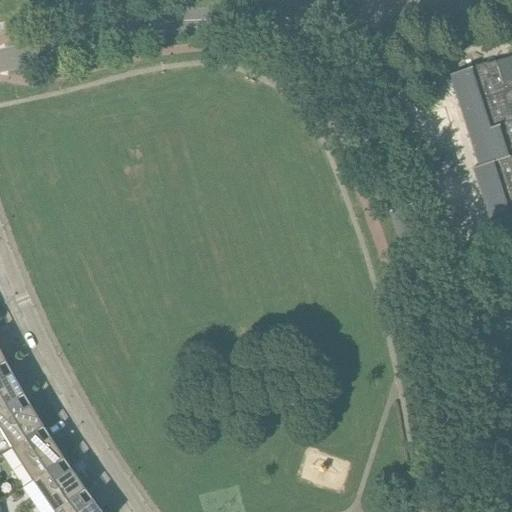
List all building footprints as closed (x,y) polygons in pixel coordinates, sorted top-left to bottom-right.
[(491,231),(508,226),(511,237),(511,236),(511,57),(488,65),(488,64),(449,76),(479,168),(471,171),(491,231)] [(448,155),(432,160),(437,175),(452,170),(448,155)] [(0,412),(25,398),(7,365),(0,368),(0,412)] [(0,430),(12,450),(44,430),(25,398),(0,412),(0,430)] [(33,483),(65,462),(44,430),(12,450),(33,483)] [(53,511),(59,511),(86,493),(65,462),(33,483),(53,511)] [(100,511),(86,493),(59,511),(100,511)]
